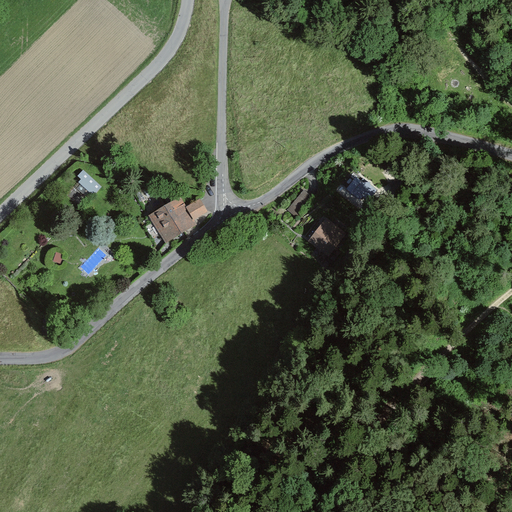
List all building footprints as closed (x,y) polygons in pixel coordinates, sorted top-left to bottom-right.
[(85,169),(78,176),(96,191),(100,182),(85,169)] [(357,181),(349,192),(366,206),(375,194),(357,181)] [(311,198),(303,193),(292,210),(300,215),(311,198)] [(181,201),(153,217),(169,245),(196,229),(192,221),(206,213),(200,203),(187,211),(181,201)] [(346,237),(328,222),(312,240),(330,256),(346,237)] [(61,251),(47,250),(47,260),(60,261),(61,251)]
